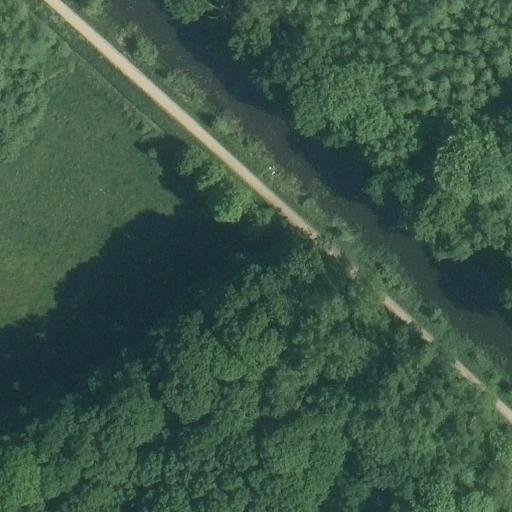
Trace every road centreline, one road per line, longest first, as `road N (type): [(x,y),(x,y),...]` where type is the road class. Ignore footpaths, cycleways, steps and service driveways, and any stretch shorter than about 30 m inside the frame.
road 1 (track): [(511,415),(55,0)]
road 2 (track): [(312,234),(0,447)]
